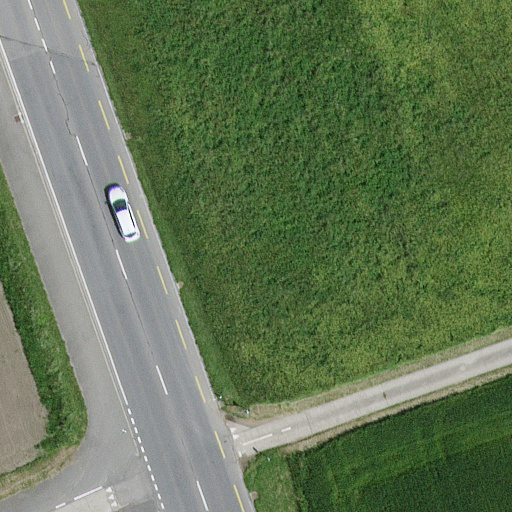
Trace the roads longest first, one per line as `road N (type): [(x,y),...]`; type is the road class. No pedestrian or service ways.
road 1 (primary): [(26,0),(193,469)]
road 2 (unclassified): [(193,469),(511,351)]
road 3 (unclassified): [(55,511),(128,475),(193,469)]
